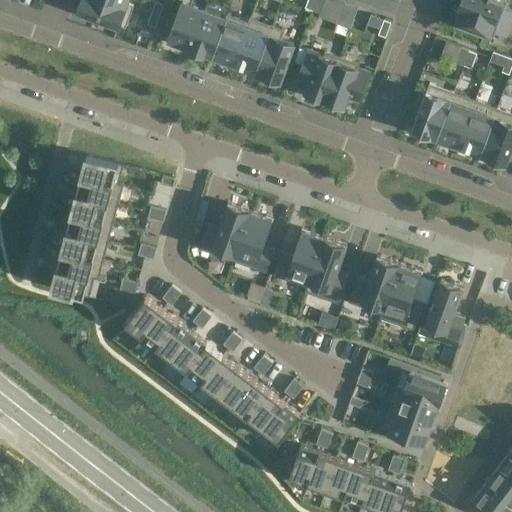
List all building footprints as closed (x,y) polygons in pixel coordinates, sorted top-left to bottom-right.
[(82,0),(79,10),(105,20),(103,24),(115,29),(117,24),(125,27),(133,6),(126,3),(116,0),(82,0)] [(307,0),(305,8),(312,11),(316,0),(307,0)] [(316,0),(312,11),(320,14),(325,0),(316,0)] [(462,7),(456,23),(494,37),(506,5),(501,3),(502,0),(462,0),(460,6),(462,7)] [(156,2),(152,13),(159,16),(163,5),(156,2)] [(182,2),(168,40),(191,48),(204,11),(182,2)] [(191,48),(213,56),(227,19),(225,18),(204,11),(191,48)] [(152,13),(148,24),(155,27),(159,16),(152,13)] [(227,19),(213,56),(235,64),(251,22),(248,21),(226,14),(225,18),(227,19)] [(251,22),(235,64),(257,73),(275,26),(250,17),(248,21),(251,22)] [(384,20),(378,35),(386,38),(391,22),(384,20)] [(275,26),(257,73),(280,81),(289,56),(293,43),(281,39),(284,30),(275,26)] [(462,48),(456,63),(464,66),(469,51),(462,48)] [(308,50),(298,78),(309,82),(306,91),(325,98),(340,57),(321,50),(319,54),(308,50)] [(469,51),(464,66),(471,69),(477,53),(469,51)] [(340,57),(325,98),(344,105),(347,96),(358,100),(368,72),(358,68),(359,64),(340,57)] [(511,58),(507,57),(501,72),(509,74),(511,65),(511,58)] [(421,106),(412,129),(437,138),(454,92),(429,83),(425,94),(421,92),(417,105),(421,106)] [(454,92),(437,138),(458,146),(475,100),(454,92)] [(475,100),(458,146),(480,154),(497,107),(475,100)] [(511,112),(497,107),(480,154),(504,163),(511,142),(511,112)] [(87,155),(82,173),(119,183),(124,164),(87,155)] [(123,184),(119,183),(82,173),(77,192),(118,203),(123,184)] [(161,183),(173,186),(175,178),(163,175),(161,183)] [(77,192),(72,211),(114,222),(118,203),(77,192)] [(233,260),(250,211),(228,203),(218,229),(207,225),(199,248),(233,260)] [(148,217),(156,219),(159,208),(151,206),(148,217)] [(166,210),(159,208),(156,219),(163,222),(166,210)] [(72,211),(67,230),(109,241),(114,222),(72,211)] [(273,219),(250,211),(233,260),(266,272),(274,249),(263,245),(273,219)] [(274,275),(306,286),(307,287),(325,237),(302,229),(293,256),(282,251),(274,275)] [(104,260),(109,241),(67,230),(62,249),(104,260)] [(347,245),(325,237),(307,287),(306,286),(305,291),(339,303),(349,275),(338,271),(347,245)] [(138,254),(146,257),(149,245),(141,243),(138,254)] [(149,245),(146,257),(153,259),(157,247),(149,245)] [(62,249),(57,268),(94,277),(99,279),(104,260),(62,249)] [(382,313),(399,264),(377,256),(368,282),(356,278),(348,301),(381,313),(382,313)] [(422,272),(399,264),(382,313),(381,313),(379,318),(413,330),(423,302),(412,298),(422,272)] [(94,277),(57,268),(52,286),(89,296),(94,277)] [(120,290),(128,292),(131,280),(123,278),(120,290)] [(454,313),(464,287),(441,279),(423,328),(457,340),(466,317),(454,313)] [(131,280),(128,292),(135,294),(138,282),(131,280)] [(172,285),(167,291),(177,299),(182,292),(172,285)] [(172,305),(177,299),(167,291),(162,297),(172,305)] [(123,326),(138,338),(161,307),(146,296),(123,326)] [(138,338),(154,350),(177,319),(161,307),(138,338)] [(202,308),(198,314),(207,322),(212,316),(202,308)] [(202,328),(207,322),(198,314),(193,321),(202,328)] [(169,361),(192,331),(177,319),(154,350),(169,361)] [(169,361),(184,373),(208,343),(192,331),(169,361)] [(228,338),(238,345),(243,339),(233,331),(228,338)] [(238,345),(228,338),(223,344),(233,352),(238,345)] [(200,386),(203,382),(203,381),(223,355),(208,343),(184,373),(200,386)] [(420,359),(424,348),(413,344),(409,355),(420,359)] [(218,393),(238,366),(223,355),(203,381),(203,382),(217,392),(218,393)] [(263,355),(258,361),(268,369),(273,362),(263,355)] [(268,369),(258,361),(254,367),(263,375),(268,369)] [(214,396),(230,408),(254,378),(238,366),(218,393),(217,392),(214,396)] [(394,387),(440,404),(447,383),(401,366),(394,387)] [(362,368),(359,375),(371,379),(373,372),(362,368)] [(368,387),(371,379),(359,375),(356,383),(368,387)] [(269,390),(254,378),(230,408),(246,420),(269,390)] [(289,385),(299,392),(303,386),(294,378),(289,385)] [(299,392),(289,385),(284,391),(294,398),(299,392)] [(432,425),(440,404),(394,387),(386,408),(432,425)] [(246,420),(261,432),(284,402),(269,390),(246,420)] [(349,403),(360,407),(363,400),(352,396),(349,403)] [(300,414),(284,402),(261,432),(277,444),(300,414)] [(432,425),(386,408),(379,429),(425,446),(432,425)] [(318,436),(330,440),(333,433),(321,429),(318,436)] [(330,440),(318,436),(316,444),(327,448),(330,440)] [(357,442),(355,449),(366,453),(369,446),(357,442)] [(308,486),(310,482),(308,481),(319,450),(301,444),(288,479),(308,486)] [(511,475),(511,448),(499,465),(511,475)] [(363,461),(366,453),(355,449),(352,457),(363,461)] [(326,488),(338,457),(319,450),(308,481),(310,482),(326,488)] [(393,454),(391,462),(402,466),(405,459),(393,454)] [(324,492),(343,499),(356,463),(338,457),(326,488),(324,492)] [(402,466),(391,462),(388,469),(399,474),(402,466)] [(343,499),(362,506),(374,470),(356,463),(343,499)] [(511,475),(499,465),(486,482),(511,502),(511,475)] [(379,511),(393,476),(374,470),(362,506),(379,511)] [(379,511),(400,511),(411,483),(393,476),(379,511)] [(511,511),(511,502),(486,482),(472,500),(487,511),(511,511)]
